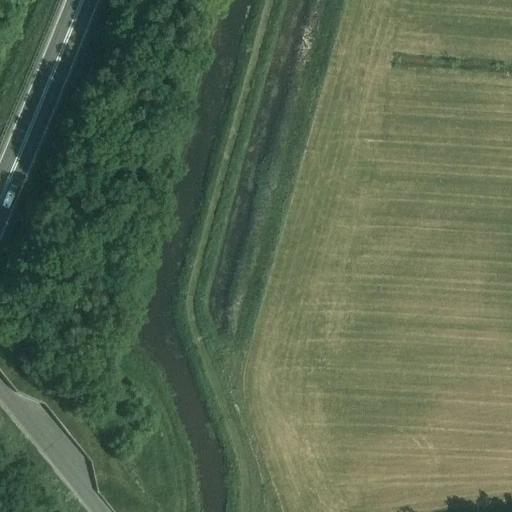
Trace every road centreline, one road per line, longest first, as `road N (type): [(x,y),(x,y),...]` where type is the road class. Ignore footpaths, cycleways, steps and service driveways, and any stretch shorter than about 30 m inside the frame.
road 1 (trunk): [(0,199),(79,0)]
road 2 (unclassified): [(0,384),(100,511)]
